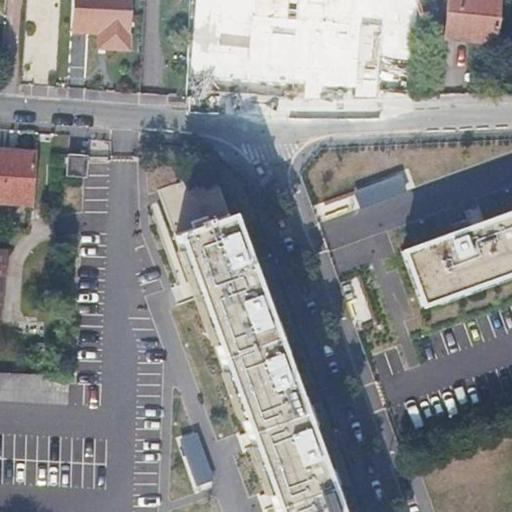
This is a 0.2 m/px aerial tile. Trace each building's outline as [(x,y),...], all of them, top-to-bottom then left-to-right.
[(106,40),(106,54),(128,56),(130,0),(72,0),(70,38),(98,40),(106,40)] [(372,27),(395,29),(397,0),(333,0),(331,28),(372,30),(372,27)] [(497,0),(447,0),(443,41),(493,45),(497,0)] [(97,54),(106,54),(106,40),(98,40),(97,54)] [(0,206),(29,208),(33,154),(0,152),(0,206)] [(86,159),(68,158),(67,179),(85,180),(86,159)] [(275,511),(336,511),(213,174),(158,192),(275,511)] [(511,213),(400,255),(421,308),(511,274),(511,213)] [(69,381),(0,377),(0,403),(68,406),(69,381)]
